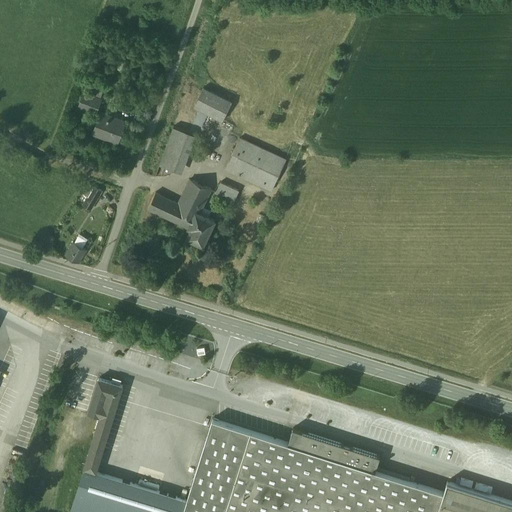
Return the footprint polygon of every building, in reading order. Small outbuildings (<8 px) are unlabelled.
[(232,102),(203,88),(194,106),(223,120),(232,102)] [(101,99),(84,93),(79,106),(96,112),(101,99)] [(116,119),(100,113),(93,132),(118,142),(126,121),(116,118),(116,119)] [(189,132),(174,127),(160,164),(175,170),(189,132)] [(286,159),(240,138),(225,168),(272,190),(286,159)] [(212,188),(190,178),(179,203),(171,219),(188,227),(196,211),(200,213),(212,188)] [(239,190),(221,181),(215,194),(233,202),(239,190)] [(102,190),(89,183),(82,194),(88,197),(83,205),(91,209),(102,190)] [(179,203),(156,192),(148,208),(171,219),(179,203)] [(200,213),(196,211),(188,227),(191,228),(187,237),(203,245),(215,220),(200,213)] [(87,239),(79,234),(75,242),(83,247),(87,239)] [(75,242),(73,241),(65,254),(79,262),(87,249),(83,247),(75,242)] [(444,492),(375,470),(380,456),(293,428),(288,443),(213,419),(187,500),(96,472),(123,385),(99,378),(88,412),(100,416),(70,511),(511,511),(511,501),(447,481),(444,492)]
